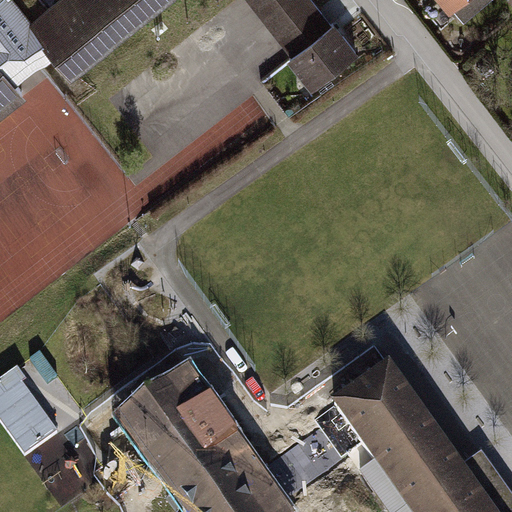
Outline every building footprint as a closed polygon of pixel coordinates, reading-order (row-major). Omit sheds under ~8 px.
[(0,0),(0,109),(23,91),(14,79),(53,48),(70,70),(159,0),(56,0),(58,2),(48,9),(40,0),(0,0)] [(302,0),(251,0),(293,55),(303,47),(280,17),(302,0)] [(332,25),(312,0),(302,0),(280,17),(303,47),(293,55),(291,57),(314,86),(356,52),(334,23),(332,25)] [(446,0),(451,5),(451,4),(462,16),(480,0),(446,0)] [(201,26),(125,87),(162,135),(239,74),(201,26)] [(341,414),(240,486),(259,511),(269,511),(333,467),(329,461),(340,453),(344,459),(363,445),(375,463),(430,424),(389,368),(335,406),(341,414)] [(14,372),(0,382),(0,420),(26,456),(58,433),(14,372)] [(259,511),(240,486),(218,455),(235,443),(212,411),(150,455),(191,511),(259,511)] [(493,511),(463,470),(430,424),(375,463),(361,473),(388,511),(493,511)] [(511,511),(511,496),(483,455),(463,470),(493,511),(511,511)]
